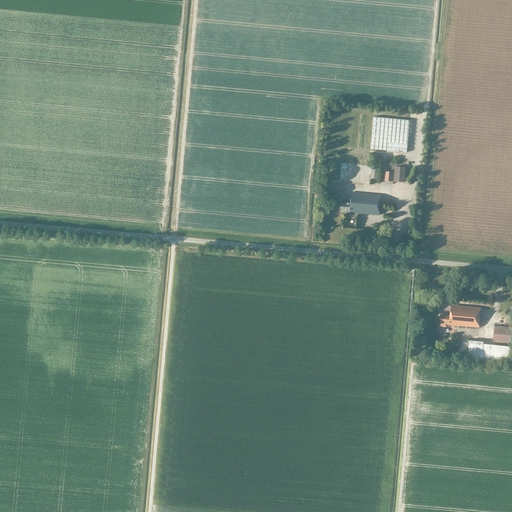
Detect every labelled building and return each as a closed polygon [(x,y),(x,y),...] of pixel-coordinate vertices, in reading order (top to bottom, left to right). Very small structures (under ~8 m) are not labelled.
[(373,117),(370,149),(406,153),(409,120),(373,117)] [(371,180),(379,181),(380,164),(372,164),(371,180)] [(394,182),(404,183),(405,168),(395,167),(395,172),(385,172),(384,181),(394,182)] [(345,212),(380,215),(382,195),(351,193),(350,203),(342,202),(340,211),(345,211),(345,212)] [(446,325),(479,328),(481,308),(452,305),(451,315),(440,315),(440,327),(445,327),(446,325)] [(493,342),(511,343),(511,327),(495,326),(493,342)] [(511,346),(493,345),(483,344),(483,342),(469,341),(467,359),(482,360),(481,362),(491,363),(492,360),(511,362),(511,348),(511,346)]
